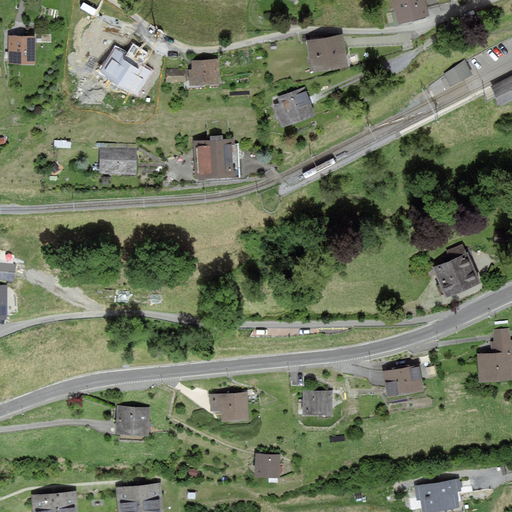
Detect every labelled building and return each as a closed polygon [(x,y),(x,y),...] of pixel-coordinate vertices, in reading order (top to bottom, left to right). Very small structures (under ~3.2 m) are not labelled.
[(392,0),(400,23),(429,14),(424,0),(392,0)] [(11,37),(10,62),(34,62),(34,37),(11,37)] [(310,43),(315,72),(347,67),(342,38),(310,43)] [(190,59),(190,83),(221,83),(221,59),(190,59)] [(465,60),(445,74),(451,86),(473,75),(465,60)] [(167,66),(167,80),(186,80),(186,66),(167,66)] [(511,76),(492,86),(502,104),(511,98),(511,76)] [(276,104),(284,126),(317,115),(309,92),(276,104)] [(200,139),(201,177),(240,175),(239,137),(200,139)] [(103,146),(103,170),(138,171),(138,147),(103,146)] [(451,259),(433,266),(446,296),(480,282),(464,244),(447,251),(451,259)] [(493,353),(479,354),(481,380),(511,377),(511,340),(509,340),(508,328),(495,329),(496,341),(492,342),(493,353)] [(418,365),(384,372),(389,396),(422,390),(418,365)] [(305,392),(304,414),(331,414),(331,392),(305,392)] [(247,393),(211,395),(212,410),(223,409),(223,419),(248,418),(247,393)] [(150,406),(117,406),(117,431),(150,431),(150,406)] [(280,456),(257,455),(256,474),(279,475),(280,456)] [(461,511),(457,478),(416,483),(419,511),(461,511)] [(163,511),(163,486),(120,488),(120,511),(163,511)] [(81,511),(80,493),(36,496),(36,511),(81,511)]
